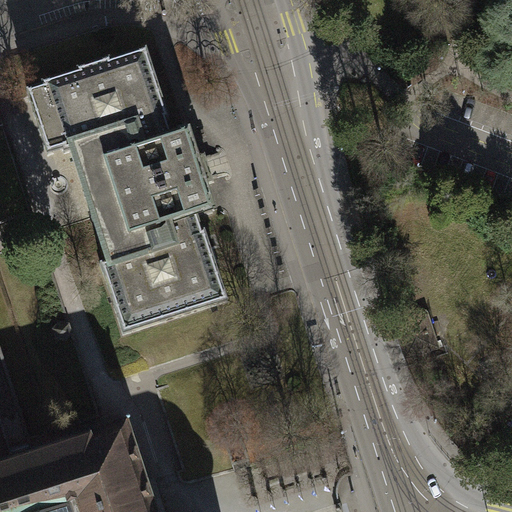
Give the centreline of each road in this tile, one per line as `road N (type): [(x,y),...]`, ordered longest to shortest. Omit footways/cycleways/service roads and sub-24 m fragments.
road 1 (primary): [(408,510),(283,115)]
road 2 (primary): [(212,0),(226,42),(283,115)]
